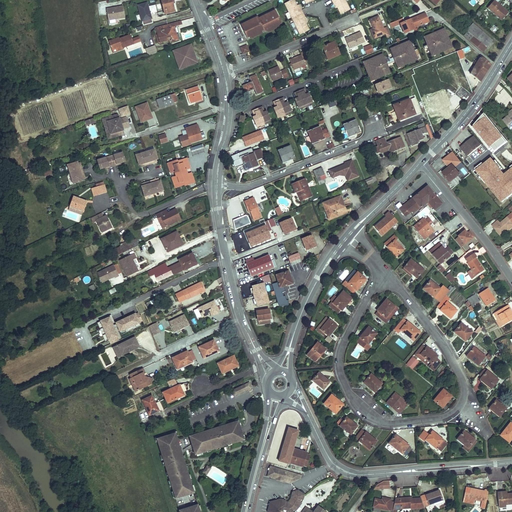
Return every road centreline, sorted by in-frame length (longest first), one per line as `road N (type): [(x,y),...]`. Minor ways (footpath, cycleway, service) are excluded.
road 1 (residential): [(462,406),(440,419),(388,424),(351,398),(338,366),(342,346),(375,281),(387,276)]
road 2 (residential): [(217,184),(247,187),(374,135),(378,124)]
road 3 (tertiary): [(255,350),(227,261),(217,184)]
road 4 (residential): [(387,276),(455,365),(462,406)]
road 5 (residential): [(511,279),(420,161)]
road 6 (residential): [(224,74),(351,20)]
road 7 (residential): [(117,177),(138,212),(217,184)]
road 8 (secondary): [(496,66),(420,161)]
